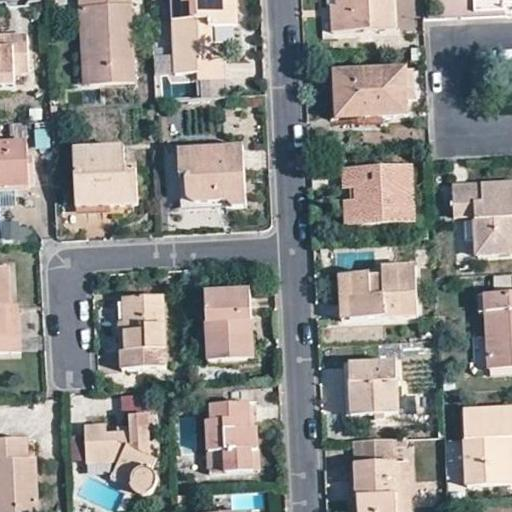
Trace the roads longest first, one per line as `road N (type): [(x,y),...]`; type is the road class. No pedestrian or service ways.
road 1 (residential): [(71,359),(66,256),(289,243)]
road 2 (residential): [(289,243),(302,511)]
road 3 (residential): [(278,0),(289,243)]
road 4 (residential): [(511,42),(453,44),(459,138)]
